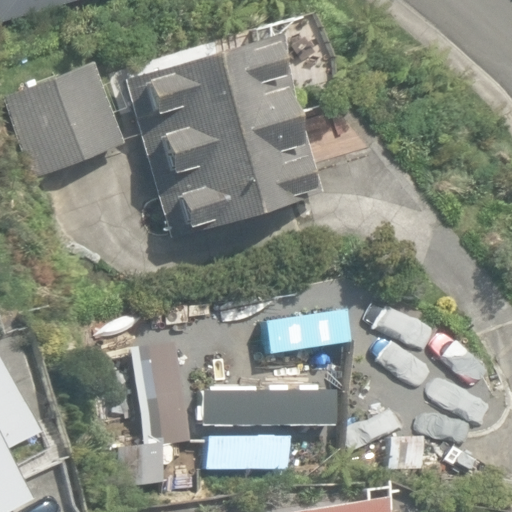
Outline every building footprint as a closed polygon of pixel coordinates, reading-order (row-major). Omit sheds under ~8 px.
[(0,0),(0,21),(71,0),(0,0)] [(117,80),(165,237),(313,192),(266,36),(117,80)] [(0,95),(0,104),(29,179),(114,146),(83,64),(0,95)] [(72,339),(91,495),(158,483),(152,444),(184,442),(176,327),(72,339)] [(0,511),(23,500),(0,459),(0,447),(32,431),(0,372),(0,511)] [(301,396),(207,408),(213,448),(306,436),(301,396)] [(380,439),(382,482),(419,480),(416,438),(380,439)] [(370,511),(368,499),(285,511),(370,511)]
